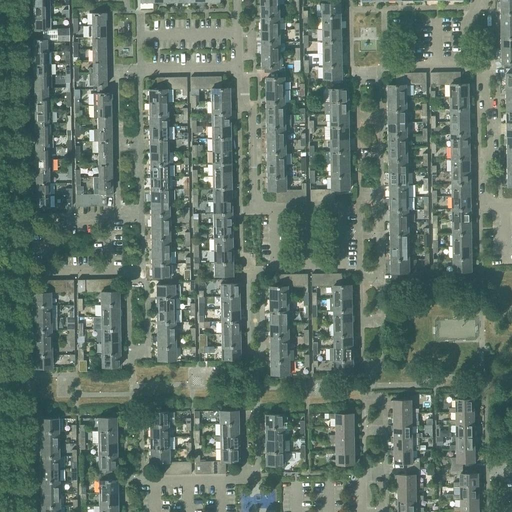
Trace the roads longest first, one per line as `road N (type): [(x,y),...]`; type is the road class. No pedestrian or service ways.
road 1 (unclassified): [(3,270),(1,0)]
road 2 (residential): [(254,204),(237,0)]
road 3 (residential): [(511,207),(488,207),(485,71)]
road 4 (residential): [(355,80),(384,68),(485,71)]
road 5 (unclassified): [(8,511),(6,383)]
road 6 (residential): [(275,210),(276,267),(342,266)]
